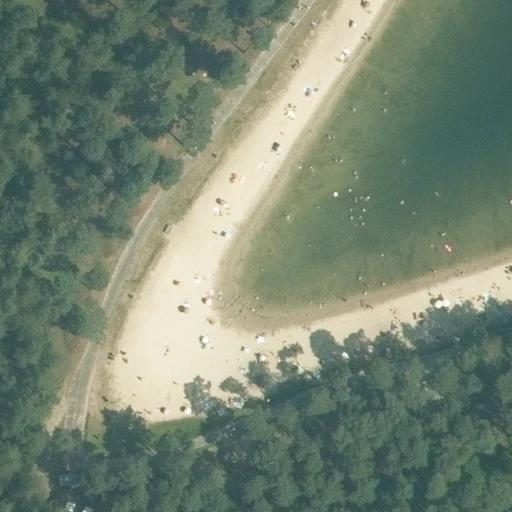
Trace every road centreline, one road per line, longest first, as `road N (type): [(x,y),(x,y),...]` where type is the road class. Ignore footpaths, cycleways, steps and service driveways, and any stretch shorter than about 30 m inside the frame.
road 1 (track): [(115,274),(48,267),(33,0)]
road 2 (track): [(77,395),(56,339),(48,267),(0,258)]
